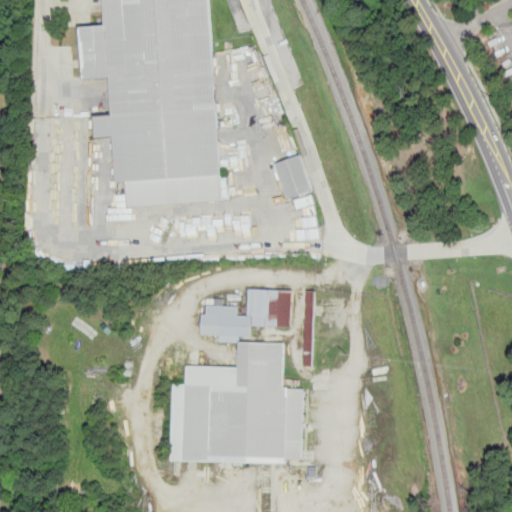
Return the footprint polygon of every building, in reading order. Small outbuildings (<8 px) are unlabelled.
[(222,200),(210,0),(104,0),(106,25),(81,26),(84,79),(111,77),(113,115),(96,116),(97,138),(115,137),(117,183),(128,183),(129,206),(222,200)] [(303,155),(277,162),(287,199),(313,192),(303,155)] [(0,245),(11,248),(2,295),(0,294),(0,245)] [(172,461),(302,463),(304,388),(284,388),(285,342),(253,341),(253,326),(293,327),(294,290),(250,289),(249,316),(239,316),(240,306),(204,306),(204,335),(222,335),(222,342),(240,342),(239,386),(174,384),(172,461)] [(316,291),(307,291),(306,352),(314,352),(316,291)]
